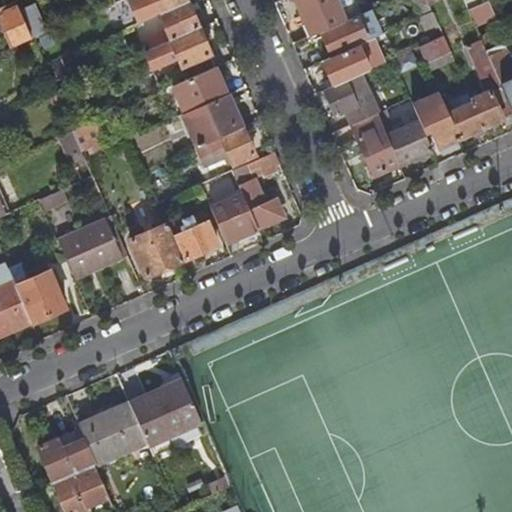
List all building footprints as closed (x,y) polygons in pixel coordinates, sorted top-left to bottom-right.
[(14,0),(0,6),(0,17),(13,47),(32,38),(20,10),(15,0),(14,0)] [(26,4),(34,34),(48,30),(40,0),(26,4)] [(129,0),(139,22),(160,13),(187,1),(186,0),(129,0)] [(160,13),(172,38),(198,27),(192,14),(203,9),(199,0),(189,0),(187,1),(160,13)] [(296,0),(312,35),(320,31),(361,13),(355,0),(338,8),(334,0),(296,0)] [(467,8),(474,23),(494,15),(487,0),(485,0),(479,3),(467,8)] [(320,31),(331,56),(358,44),(380,34),(369,9),(361,13),(320,31)] [(421,16),(425,24),(436,20),(432,10),(421,16)] [(425,24),(432,40),(443,35),(436,20),(425,24)] [(172,38),(146,49),(153,66),(179,55),(189,78),(192,76),(215,66),(198,27),(172,38)] [(432,40),(418,46),(423,57),(448,46),(443,35),(432,40)] [(486,50),(491,61),(500,82),(511,76),(511,62),(503,42),(486,50)] [(322,60),(334,85),(358,74),(369,69),(364,57),(358,44),(331,56),(322,60)] [(364,57),(369,69),(379,64),(374,53),(364,57)] [(473,102),(484,126),(503,118),(492,93),(503,88),(500,82),(491,61),(479,67),(490,90),(472,98),(473,102)] [(192,76),(204,103),(227,93),(215,66),(192,76)] [(324,90),(335,114),(345,110),(351,124),(375,113),(358,74),(334,85),(324,90)] [(43,88),(51,106),(60,102),(55,89),(52,84),(43,88)] [(55,89),(60,102),(73,96),(67,84),(55,89)] [(492,93),(503,118),(484,126),(491,140),(511,130),(511,108),(506,96),(503,88),(492,93)] [(440,146),(459,137),(448,113),(447,110),(439,92),(413,104),(419,119),(425,132),(429,130),(432,129),(440,146)] [(204,103),(182,113),(197,146),(241,126),(227,93),(204,103)] [(448,113),(459,137),(484,126),(473,102),(448,113)] [(351,124),(374,175),(398,164),(390,144),(385,135),(375,113),(351,124)] [(390,144),(398,164),(432,149),(425,132),(419,119),(413,122),(417,132),(390,144)] [(385,135),(390,144),(417,132),(413,122),(385,135)] [(75,135),(80,148),(81,149),(92,144),(84,125),(72,130),(75,135)] [(192,148),(201,168),(229,156),(233,164),(254,154),(241,126),(197,146),(192,148)] [(72,130),(58,136),(61,142),(75,135),(72,130)] [(61,142),(66,154),(80,148),(75,135),(61,142)] [(66,154),(71,164),(85,158),(84,157),(81,149),(80,148),(66,154)] [(242,194),(257,227),(283,216),(273,194),(263,198),(252,175),(262,171),(264,175),(277,170),(276,165),(280,164),(274,151),(232,170),(242,194)] [(63,188),(39,198),(44,210),(67,200),(63,188)] [(0,211),(2,215),(8,212),(0,193),(0,211)] [(216,206),(230,239),(257,227),(242,194),(216,206)] [(105,218),(124,258),(128,256),(110,215),(105,218)] [(105,218),(58,238),(74,273),(96,263),(98,269),(124,258),(105,218)] [(175,235),(185,259),(216,245),(206,222),(188,229),(186,225),(184,226),(186,231),(175,235)] [(130,240),(147,277),(184,259),(168,223),(152,230),(149,224),(143,227),(145,233),(130,240)] [(0,263),(0,336),(31,322),(10,275),(4,262),(0,263)] [(96,263),(74,273),(76,278),(98,269),(96,263)] [(10,275),(31,322),(66,307),(58,291),(48,296),(39,276),(26,282),(20,270),(10,275)] [(131,403),(148,442),(150,447),(203,423),(184,380),(131,403)] [(84,434),(97,465),(148,442),(131,403),(80,426),(84,434)] [(39,447),(55,483),(95,466),(82,435),(60,445),(58,439),(39,447)] [(95,466),(55,483),(68,511),(88,511),(89,511),(87,506),(109,497),(95,466)] [(87,506),(89,511),(98,511),(113,506),(109,497),(87,506)]
